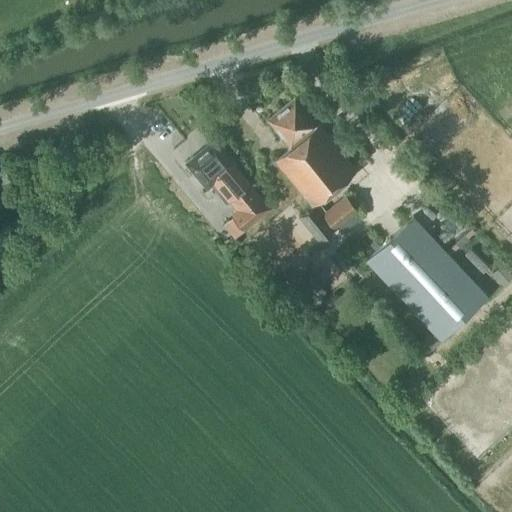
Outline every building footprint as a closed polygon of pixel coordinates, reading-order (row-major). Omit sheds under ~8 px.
[(322,213),(314,203),(356,169),(318,123),(316,125),(294,97),(268,119),(289,145),(287,147),(288,148),(274,159),(312,205),(299,216),(319,240),(357,209),(345,194),(322,213)] [(229,198),(248,183),(242,176),(243,175),(235,166),(236,165),(216,141),(207,149),(206,147),(191,159),(187,162),(207,186),(214,180),(229,198)] [(233,237),(269,208),(248,183),(229,198),(240,211),(223,225),(233,237)] [(439,338),(485,295),(412,216),(366,259),(439,338)] [(511,277),(511,275),(501,263),(490,273),(502,286),(511,277)] [(290,289),(305,308),(325,291),(310,273),(290,289)]
